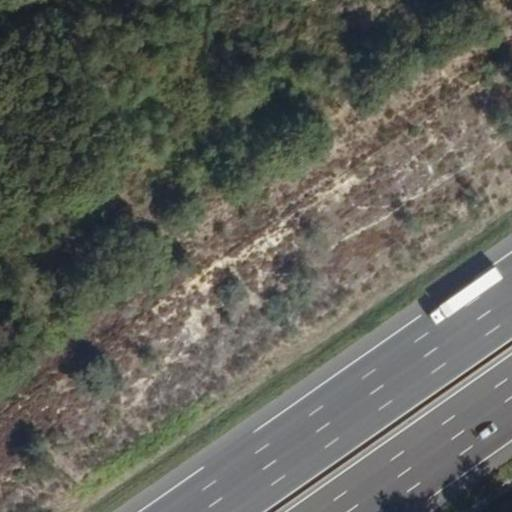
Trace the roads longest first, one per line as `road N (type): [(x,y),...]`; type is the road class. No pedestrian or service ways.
road 1 (motorway): [(511,293),(200,511)]
road 2 (motorway): [(349,511),(511,398)]
